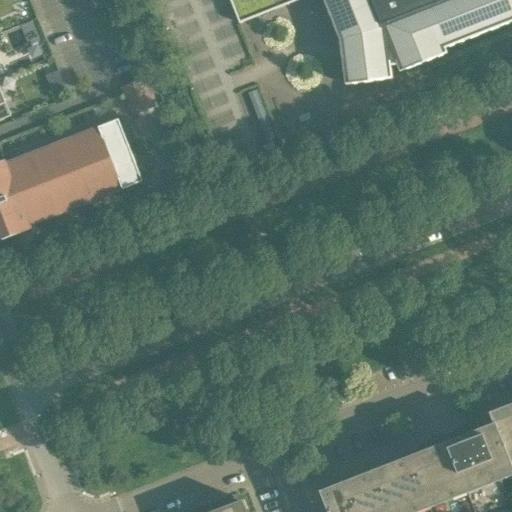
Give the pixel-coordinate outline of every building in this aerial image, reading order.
[(511,0),(229,0),(240,25),(304,0),(324,0),(340,38),(346,85),(393,79),(390,62),(395,60),(400,73),(447,54),(445,49),(511,22),(511,0)] [(155,107),(143,79),(121,88),(134,116),(155,107)] [(0,89),(0,120),(11,116),(0,89)] [(143,182),(119,120),(6,164),(5,161),(0,162),(0,234),(2,241),(32,229),(30,226),(143,182)] [(329,511),(488,511),(510,504),(500,478),(511,473),(511,463),(511,460),(511,459),(511,410),(503,414),(507,425),(472,438),(466,424),(428,438),(434,454),(324,497),(329,511)] [(245,511),(242,502),(217,511),(245,511)]
